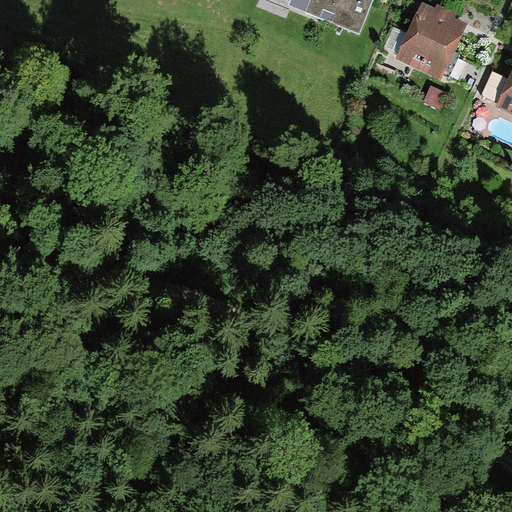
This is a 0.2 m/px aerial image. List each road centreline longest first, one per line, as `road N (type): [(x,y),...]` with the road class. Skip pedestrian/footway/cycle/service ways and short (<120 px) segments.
road 1 (track): [(511,459),(250,316),(152,280),(0,260)]
road 2 (track): [(511,339),(150,218),(0,214)]
